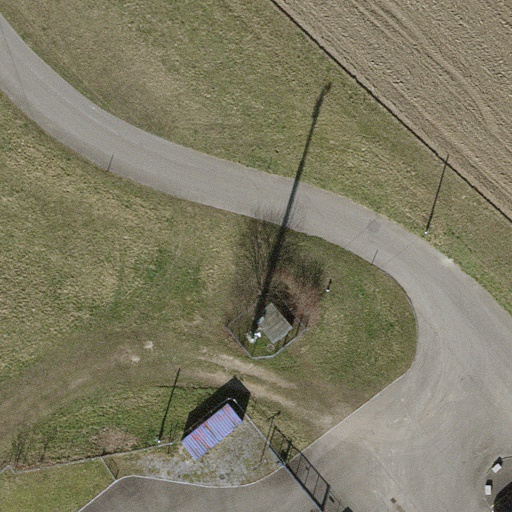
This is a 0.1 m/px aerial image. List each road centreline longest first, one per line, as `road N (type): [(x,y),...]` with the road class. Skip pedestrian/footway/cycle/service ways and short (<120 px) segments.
road 1 (residential): [(511,361),(449,291),(352,221),(131,155),(18,72),(0,45)]
road 2 (track): [(384,461),(289,392),(203,366),(113,363),(0,428)]
